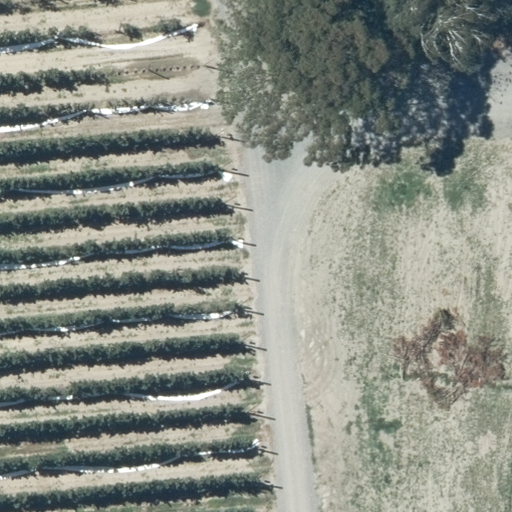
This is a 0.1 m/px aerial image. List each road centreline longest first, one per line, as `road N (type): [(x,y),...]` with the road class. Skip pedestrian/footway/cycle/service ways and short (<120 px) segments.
road 1 (unknown): [(207,79),(259,511)]
road 2 (unknown): [(511,47),(207,79)]
road 3 (unknown): [(0,97),(207,79)]
